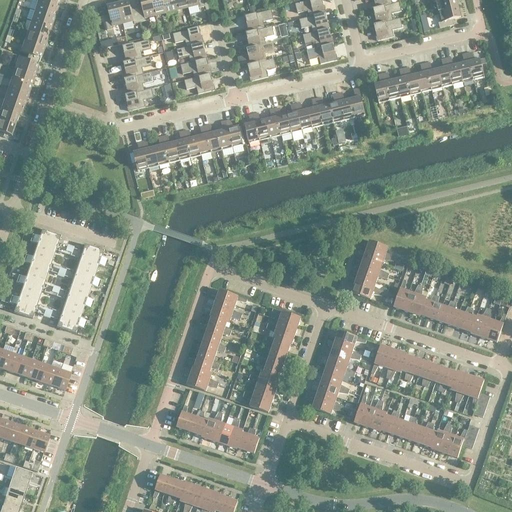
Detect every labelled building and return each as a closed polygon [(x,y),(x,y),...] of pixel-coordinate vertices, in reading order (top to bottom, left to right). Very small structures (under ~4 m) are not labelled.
[(155,17),(151,0),(139,0),(142,8),(136,9),(140,23),(146,22),(145,19),(155,17)] [(162,0),(151,0),(155,17),(166,14),(166,17),(172,15),(168,0),(164,0),(163,0),(162,0)] [(188,9),(185,0),(168,0),(172,15),(178,14),(178,11),(188,9)] [(185,0),(188,9),(198,6),(199,9),(205,7),(203,0),(185,0)] [(307,12),(309,18),(325,14),(321,0),(315,0),(295,5),(297,14),(307,12)] [(373,0),(376,9),(392,5),(390,0),(373,0)] [(432,0),(433,3),(435,2),(438,13),(458,8),(456,0),(432,0)] [(56,7),(39,2),(36,12),(55,18),(59,8),(56,7)] [(129,2),(118,4),(123,25),(133,22),(134,25),(140,23),(136,9),(131,11),(129,2)] [(399,3),(392,5),(376,9),(373,10),(376,25),(377,25),(393,22),(393,21),(391,15),(401,12),(399,3)] [(123,25),(118,4),(107,7),(109,16),(103,17),(107,31),(113,30),(112,27),(123,25)] [(461,19),(458,8),(438,13),(440,23),(438,23),(439,29),(453,26),(452,21),(461,19)] [(245,17),(249,33),(265,29),(263,23),(273,20),(271,11),(245,17)] [(55,18),(36,12),(32,22),(52,29),(55,18)] [(329,30),(325,14),(309,18),(299,20),(301,30),(311,27),(313,34),(329,30)] [(400,19),(393,21),(393,22),(377,25),(376,25),(374,26),(378,42),(394,38),(392,31),(402,29),(400,19)] [(416,20),(411,22),(413,32),(419,31),(416,20)] [(52,29),(32,22),(29,32),(48,39),(52,29)] [(272,27),(265,29),(249,33),(246,33),(250,49),(266,45),(264,39),(274,36),(272,27)] [(185,42),(186,48),(203,44),(199,28),(173,35),(175,44),(185,42)] [(333,46),(329,30),(313,34),(303,36),(305,45),(315,43),(316,49),(317,49),(333,46)] [(48,39),(29,32),(25,42),(45,49),(48,39)] [(122,47),(126,63),(142,59),(141,52),(151,50),(148,41),(122,47)] [(45,49),(25,42),(16,69),(35,76),(45,49)] [(273,43),(266,45),(250,49),(247,50),(250,65),(250,66),(266,62),(266,61),(265,55),(275,53),(273,43)] [(206,60),(203,44),(186,48),(176,50),(179,60),(189,57),(190,63),(190,64),(206,60)] [(337,61),(333,46),(317,49),(316,49),(306,52),(309,61),(319,58),(320,65),(337,61)] [(172,53),(166,54),(168,62),(174,61),(172,53)] [(472,53),(467,55),(473,81),(475,87),(486,84),(480,60),(474,61),(472,53)] [(473,81),(467,55),(462,56),(464,64),(458,65),(463,84),(473,81)] [(149,57),(142,59),(126,63),(123,63),(127,79),(143,75),(142,69),(152,66),(149,57)] [(451,58),(446,60),(452,86),(463,84),(458,65),(453,67),(451,58)] [(210,75),(206,60),(190,64),(190,63),(180,66),(182,75),(192,73),(194,79),(210,75)] [(274,60),(266,61),(266,62),(250,66),(250,65),(247,66),(251,82),(268,78),(266,71),(276,69),(274,60)] [(452,86),(446,60),(441,61),(443,69),(437,70),(442,89),(452,86)] [(430,64),(425,65),(431,92),(442,89),(437,70),(432,72),(430,64)] [(431,92),(425,65),(420,66),(422,74),(416,75),(421,94),(431,92)] [(176,68),(169,70),(172,80),(178,78),(176,68)] [(35,76),(16,69),(13,79),(32,86),(35,76)] [(409,69),(404,70),(410,97),(421,94),(416,75),(411,77),(409,69)] [(410,97),(404,70),(399,71),(401,79),(395,81),(400,99),(410,97)] [(150,73),(143,75),(127,79),(124,80),(128,95),(128,96),(144,92),(144,91),(142,85),(153,83),(150,73)] [(388,74),(383,75),(389,102),(400,99),(395,81),(390,82),(388,74)] [(214,91),(210,75),(194,79),(184,81),(186,91),(196,88),(198,95),(214,91)] [(389,102),(383,75),(378,76),(380,84),(374,86),(379,104),(389,102)] [(32,86),(13,79),(9,90),(28,96),(32,86)] [(28,96),(9,90),(6,100),(25,106),(28,96)] [(151,90),(144,91),(144,92),(128,96),(128,95),(125,96),(129,112),(145,108),(143,101),(153,99),(151,90)] [(365,116),(358,90),(353,91),(355,99),(350,100),(354,119),(365,116)] [(342,94),(337,95),(344,121),(354,119),(350,100),(344,102),(342,94)] [(344,121),(337,95),(332,96),(334,104),(329,105),(333,124),(344,121)] [(321,99),(316,100),(323,127),(333,124),(329,105),(323,107),(321,99)] [(25,106),(6,100),(2,110),(19,116),(21,117),(25,106)] [(323,127),(316,100),(311,101),(313,109),(308,111),(312,129),(323,127)] [(300,104),(295,105),(302,132),(312,129),(308,111),(302,112),(300,104)] [(302,132),(295,105),(290,106),(292,114),(287,116),(291,134),(302,132)] [(279,109),(274,110),(281,137),(291,134),(287,116),(281,117),(279,109)] [(19,116),(2,110),(0,116),(0,120),(16,126),(19,116)] [(281,137),(274,110),(269,111),(271,120),(266,121),(270,140),(281,137)] [(258,114),(253,115),(260,142),(261,146),(271,143),(270,140),(266,121),(260,122),(258,114)] [(260,142),(253,115),(248,117),(250,125),(244,126),(249,145),(260,142)] [(16,126),(0,120),(0,132),(4,134),(12,137),(16,126)] [(231,121),(226,122),(232,149),(243,146),(238,128),(233,129),(231,121)] [(232,149),(226,122),(221,123),(223,131),(217,133),(222,151),(232,149)] [(210,126),(205,127),(211,154),(222,151),(217,133),(212,134),(210,126)] [(211,154),(205,127),(200,128),(202,137),(196,138),(201,157),(211,154)] [(406,127),(396,130),(398,137),(403,136),(408,135),(406,127)] [(189,131),(184,132),(190,159),(201,157),(196,138),(191,139),(189,131)] [(190,159),(184,132),(179,134),(181,142),(175,143),(180,162),(190,159)] [(168,136),(163,138),(169,164),(180,162),(175,143),(170,144),(168,136)] [(169,164),(163,138),(158,139),(160,147),(154,148),(159,167),(169,164)] [(147,141),(142,143),(148,169),(159,167),(154,148),(149,150),(147,141)] [(148,169),(142,143),(137,144),(139,152),(133,153),(137,172),(148,169)] [(153,190),(140,193),(142,200),(154,197),(153,190)] [(32,235),(29,243),(36,245),(34,251),(53,258),(55,251),(79,260),(77,266),(96,273),(98,266),(105,269),(107,261),(101,259),(103,252),(84,245),(81,252),(58,244),(60,237),(41,231),(39,238),(32,235)] [(388,248),(369,242),(366,251),(394,261),(395,258),(386,254),(388,248)] [(25,256),(22,263),(29,265),(27,272),(46,278),(48,272),(72,280),(70,287),(89,293),(91,287),(98,289),(100,282),(94,279),(96,273),(77,266),(74,273),(51,265),(53,258),(34,251),(32,258),(25,256)] [(394,261),(366,251),(363,260),(382,266),(383,261),(393,263),(394,261)] [(382,266),(363,260),(360,268),(388,278),(389,275),(380,271),(382,266)] [(396,264),(394,269),(402,272),(404,267),(396,264)] [(388,278),(360,268),(357,277),(376,283),(378,278),(387,280),(388,278)] [(18,276),(15,283),(22,286),(20,292),(39,299),(41,292),(65,300),(63,307),(82,314),(84,307),(91,309),(93,302),(87,300),(89,293),(70,287),(67,293),(44,285),(46,278),(27,272),(25,278),(18,276)] [(376,283),(357,277),(354,285),(382,295),(383,292),(374,288),(376,283)] [(406,282),(403,281),(393,308),(403,312),(409,293),(404,291),(406,282)] [(382,295),(354,285),(351,294),(370,300),(372,295),(381,297),(382,295)] [(413,294),(409,293),(403,312),(411,314),(420,287),(418,286),(413,294)] [(423,287),(420,287),(411,314),(420,317),(420,316),(425,301),(426,301),(426,299),(421,297),(423,287)] [(247,301),(219,291),(216,300),(235,307),(236,302),(246,304),(247,301)] [(11,297),(8,304),(15,306),(13,313),(32,320),(34,313),(58,321),(56,328),(75,334),(77,327),(84,330),(86,322),(80,320),(82,314),(63,307),(60,314),(37,305),(39,299),(20,292),(18,299),(11,297)] [(430,302),(426,301),(425,301),(420,316),(428,319),(434,304),(436,297),(433,296),(430,302)] [(439,298),(436,297),(434,304),(428,319),(437,322),(442,307),(438,305),(439,298)] [(503,298),(500,305),(509,308),(511,301),(503,298)] [(235,307),(216,300),(213,309),(241,318),(242,316),(233,311),(235,307)] [(447,308),(442,307),(437,322),(446,325),(451,310),(453,303),(451,302),(447,308)] [(456,304),(453,303),(451,310),(446,325),(454,328),(459,313),(455,311),(456,304)] [(464,314),(459,313),(454,328),(463,331),(468,316),(470,309),(468,308),(464,314)] [(241,318),(213,309),(210,318),(211,318),(211,317),(227,323),(229,324),(231,319),(240,320),(241,318)] [(473,310),(470,309),(468,316),(463,331),(471,334),(476,318),(472,317),(473,310)] [(477,316),(476,318),(471,334),(470,335),(479,338),(489,310),(486,309),(482,318),(477,316)] [(280,317),(279,322),(297,328),(301,319),(273,310),(272,312),(280,317)] [(491,311),(489,310),(479,338),(488,341),(494,322),(490,320),(491,311)] [(499,324),(494,322),(488,341),(497,344),(506,316),(503,315),(499,324)] [(211,317),(211,318),(209,326),(231,334),(232,331),(225,327),(227,323),(211,317)] [(297,328),(279,322),(277,326),(268,325),(267,327),(295,336),(297,328)] [(231,334),(209,326),(206,335),(221,340),(222,335),(230,336),(231,334)] [(295,336),(267,327),(266,329),(275,334),(273,339),(275,340),(275,339),(291,345),(290,345),(291,345),(295,336)] [(338,332),(335,341),(354,347),(356,343),(365,344),(366,341),(338,332)] [(221,340),(206,335),(203,343),(218,349),(225,351),(226,348),(219,345),(221,340)] [(275,339),(275,340),(274,344),(266,343),(265,346),(288,353),(290,345),(291,345),(275,339)] [(354,347),(335,341),(332,349),(360,359),(361,357),(352,352),(354,347)] [(218,349),(203,343),(200,352),(215,357),(217,352),(224,354),(225,351),(218,349)] [(288,353),(265,346),(264,348),(271,352),(269,357),(285,362),(288,353)] [(389,349),(380,346),(371,374),(374,375),(378,366),(383,368),(389,349)] [(360,359),(332,349),(330,358),(348,364),(350,360),(359,361),(360,359)] [(398,352),(389,349),(383,368),(388,370),(386,379),(388,380),(398,352)] [(12,355),(2,351),(0,357),(0,369),(6,371),(12,355)] [(215,357),(200,352),(197,360),(212,366),(219,368),(220,365),(213,362),(215,357)] [(407,355),(398,352),(388,380),(391,381),(395,372),(400,374),(401,372),(406,356),(407,356),(407,355)] [(21,358),(12,355),(6,371),(16,375),(21,358)] [(401,372),(405,373),(404,380),(407,381),(415,359),(407,356),(406,356),(401,372)] [(285,362),(269,357),(268,361),(260,360),(259,363),(282,370),(285,362)] [(31,361),(21,358),(16,375),(25,378),(31,361)] [(348,364),(330,358),(327,366),(354,376),(355,374),(347,369),(348,364)] [(423,362),(415,359),(407,381),(410,382),(413,376),(418,378),(423,362)] [(197,360),(194,368),(194,369),(209,374),(211,369),(218,371),(219,368),(212,366),(197,360)] [(41,365),(31,361),(25,378),(35,381),(41,365)] [(432,365),(423,362),(418,378),(423,379),(422,386),(424,387),(432,365)] [(282,370),(259,363),(259,366),(265,369),(264,373),(263,374),(279,379),(279,378),(282,370)] [(50,368),(41,365),(35,381),(44,385),(50,368)] [(440,368),(432,365),(424,387),(427,388),(431,382),(435,383),(440,368)] [(354,376),(327,366),(324,375),(342,381),(344,377),(354,378),(354,376)] [(60,371),(50,368),(44,385),(54,388),(60,371)] [(193,368),(190,377),(218,386),(218,384),(210,379),(212,374),(209,374),(194,369),(194,368),(193,368)] [(449,371),(440,368),(435,383),(440,385),(439,392),(441,393),(449,371)] [(70,375),(60,371),(54,388),(64,391),(70,375)] [(457,374),(449,371),(441,393),(444,394),(448,388),(452,389),(457,374)] [(250,376),(249,378),(277,388),(280,379),(279,378),(279,379),(263,374),(264,373),(261,372),(260,378),(250,376)] [(457,373),(457,374),(452,389),(451,391),(456,393),(455,403),(457,404),(466,376),(457,373)] [(342,381),(324,375),(321,383),(349,393),(349,391),(341,386),(342,381)] [(475,379),(466,376),(457,404),(459,404),(464,396),(468,397),(475,379)] [(218,386),(190,377),(187,386),(205,392),(207,387),(217,389),(218,386)] [(277,388),(249,378),(248,381),(257,385),(255,390),(274,396),(277,388)] [(484,382),(475,379),(468,397),(473,399),(472,409),(474,410),(484,382)] [(349,393),(321,383),(318,392),(337,398),(338,394),(348,395),(349,393)] [(274,396),(255,390),(254,395),(244,393),(243,395),(271,405),(274,396)] [(337,398),(318,392),(315,400),(343,410),(344,408),(335,403),(337,398)] [(199,393),(193,408),(199,410),(204,395),(199,393)] [(271,405),(243,395),(243,398),(251,402),(249,407),(268,414),(271,405)] [(490,398),(480,395),(478,400),(488,403),(490,398)] [(366,397),(363,396),(354,424),(363,427),(369,408),(365,407),(366,397)] [(343,410),(315,400),(312,409),(331,416),(332,411),(342,412),(343,410)] [(488,403),(478,400),(476,405),(486,408),(488,403)] [(374,410),(369,408),(363,427),(371,430),(381,402),(379,401),(374,410)] [(383,403),(381,402),(371,430),(380,433),(381,432),(380,432),(386,416),(386,417),(387,414),(382,413),(383,403)] [(486,408),(476,405),(474,410),(484,413),(486,408)] [(187,407),(184,406),(177,428),(185,432),(191,416),(186,415),(187,407)] [(484,413),(474,410),(473,415),(483,418),(484,413)] [(195,418),(191,416),(185,432),(194,434),(202,412),(199,411),(195,418)] [(390,418),(386,417),(386,416),(380,432),(381,432),(389,435),(396,412),(394,411),(390,418)] [(204,413),(202,412),(194,434),(202,437),(208,422),(207,422),(203,420),(204,413)] [(399,413),(396,412),(389,435),(397,437),(403,422),(398,421),(399,413)] [(208,420),(207,422),(208,422),(202,437),(202,438),(211,441),(217,423),(220,414),(218,413),(213,421),(208,420)] [(222,414),(220,414),(217,423),(211,441),(219,444),(225,426),(221,424),(222,414)] [(407,424),(403,422),(397,437),(406,440),(411,425),(414,418),(411,417),(407,424)] [(416,419),(414,418),(411,425),(406,440),(415,443),(420,428),(415,426),(416,419)] [(230,427),(225,426),(219,444),(228,447),(234,429),(237,420),(235,419),(230,427)] [(10,424),(0,420),(0,438),(4,440),(10,424)] [(239,420),(237,420),(234,429),(228,447),(237,450),(237,449),(242,434),(243,432),(238,430),(239,420)] [(425,430),(420,428),(415,443),(423,446),(431,424),(428,423),(425,430)] [(19,427),(10,424),(4,440),(14,444),(19,427)] [(433,425),(431,424),(423,446),(431,449),(432,449),(437,434),(436,434),(432,432),(433,425)] [(437,431),(436,434),(437,434),(432,449),(431,449),(431,450),(440,453),(449,425),(447,425),(442,433),(437,431)] [(452,426),(449,425),(440,453),(448,456),(455,437),(450,436),(452,426)] [(479,430),(469,426),(467,431),(477,435),(479,430)] [(29,430),(19,427),(14,444),(23,447),(29,430)] [(246,435),(242,434),(237,449),(245,452),(250,437),(253,430),(250,429),(246,435)] [(39,433),(29,430),(23,447),(33,450),(39,433)] [(255,431),(253,430),(250,437),(245,452),(254,455),(259,440),(254,438),(255,431)] [(459,439),(455,437),(448,456),(457,459),(467,431),(464,430),(459,439)] [(477,435),(467,431),(465,436),(475,440),(477,435)] [(49,437),(39,433),(33,450),(43,454),(49,437)] [(475,440),(465,436),(464,441),(474,445),(475,440)] [(474,445),(464,441),(462,447),(472,450),(474,445)] [(31,474),(15,468),(11,479),(28,484),(31,474)] [(169,479),(160,476),(153,498),(156,499),(159,493),(164,494),(169,479)] [(28,484),(11,479),(8,488),(25,494),(28,484)] [(178,482),(169,479),(164,494),(169,496),(167,503),(170,504),(178,482)] [(186,485),(178,482),(170,504),(173,505),(176,499),(181,500),(186,485)] [(186,484),(186,485),(181,500),(180,502),(185,504),(183,511),(186,511),(195,487),(186,484)] [(204,490),(195,487),(186,511),(189,511),(193,507),(197,508),(204,490)] [(25,494),(8,488),(5,498),(21,504),(25,494)] [(205,511),(212,493),(204,490),(197,508),(202,510),(201,511),(205,511)] [(221,496),(212,493),(205,511),(215,511),(220,497),(221,497),(221,496)] [(215,511),(224,511),(229,500),(221,497),(220,497),(215,511)] [(18,511),(21,504),(5,498),(1,508),(14,511),(18,511)] [(234,511),(238,503),(229,500),(224,511),(234,511)]
